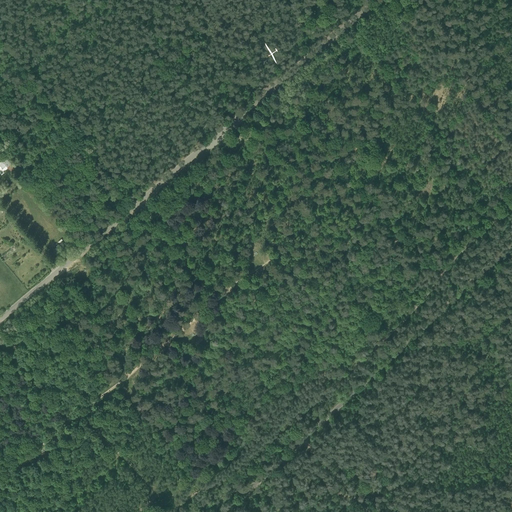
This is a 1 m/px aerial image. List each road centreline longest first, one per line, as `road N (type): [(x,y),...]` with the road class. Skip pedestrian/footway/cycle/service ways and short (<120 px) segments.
road 1 (unclassified): [(0,319),(376,0)]
road 2 (track): [(225,511),(511,243)]
road 3 (track): [(70,420),(266,262)]
road 4 (track): [(139,511),(154,491),(79,412)]
